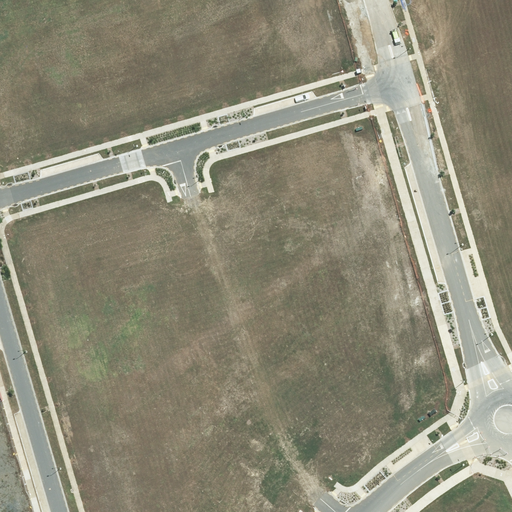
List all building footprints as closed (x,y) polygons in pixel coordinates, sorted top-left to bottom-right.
[(347,196),(316,201),(325,255),(357,250),(347,196)] [(355,259),(332,263),(334,274),(357,270),(355,259)] [(386,268),(371,270),(375,294),(390,292),(386,268)] [(398,319),(380,323),(385,350),(404,346),(398,319)] [(479,320),(466,324),(473,345),(485,342),(479,320)] [(0,366),(0,413),(13,409),(9,397),(21,393),(17,378),(5,382),(0,366)] [(230,442),(209,447),(214,466),(235,461),(230,442)] [(264,472),(234,480),(242,511),(280,511),(287,510),(279,482),(267,485),(264,472)]
